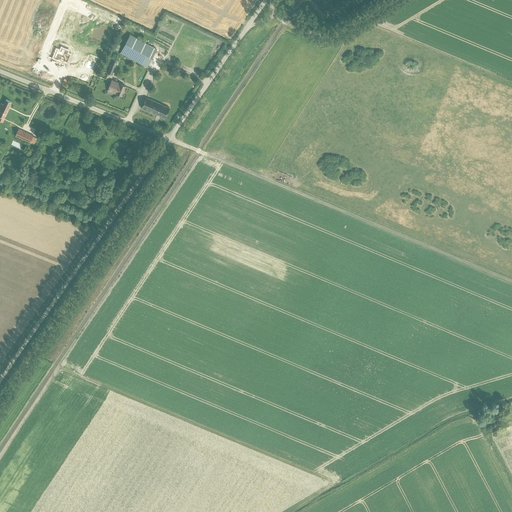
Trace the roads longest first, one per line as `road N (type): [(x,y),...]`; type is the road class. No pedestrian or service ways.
road 1 (track): [(167,136),(511,282)]
road 2 (unclassified): [(0,385),(167,136)]
road 3 (unclassified): [(167,136),(0,71)]
road 4 (unclassified): [(167,136),(262,0)]
road 5 (track): [(270,13),(323,36),(397,0)]
